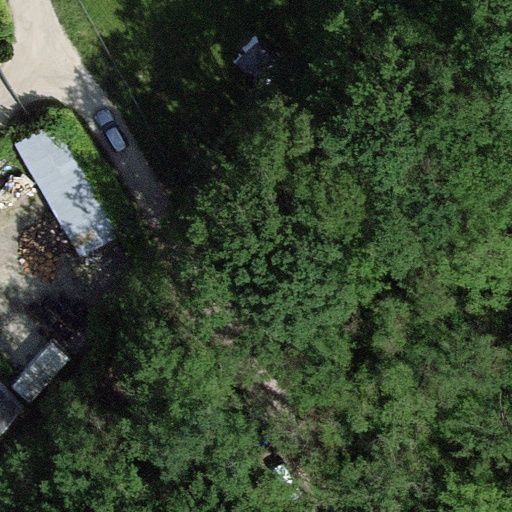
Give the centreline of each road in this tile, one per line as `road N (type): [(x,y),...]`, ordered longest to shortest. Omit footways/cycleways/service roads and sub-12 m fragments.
road 1 (track): [(25,0),(341,511)]
road 2 (track): [(8,511),(198,272)]
